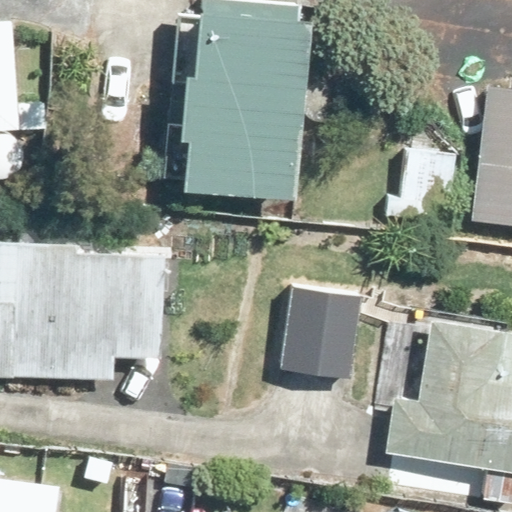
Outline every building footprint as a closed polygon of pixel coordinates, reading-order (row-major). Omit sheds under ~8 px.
[(176,45),(171,111),(178,112),(175,160),(289,169),(301,0),(188,0),(185,46),(176,45)] [(0,111),(14,110),(4,1),(0,1),(0,111)] [(470,207),(511,211),(511,73),(483,71),(470,207)] [(385,185),(383,205),(435,211),(444,135),(403,132),(397,186),(385,185)] [(0,363),(109,366),(109,342),(155,343),(158,232),(71,229),(71,222),(0,219),(0,363)] [(380,438),(482,451),(478,482),(511,487),(511,314),(426,302),(415,385),(388,380),(380,438)]
